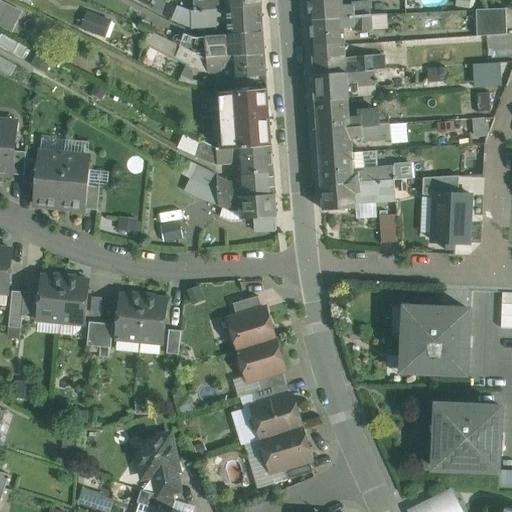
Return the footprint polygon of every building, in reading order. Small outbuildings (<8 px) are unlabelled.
[(0,0),(0,24),(14,31),(23,9),(0,0)] [(260,0),(193,0),(195,10),(204,10),(227,8),(261,5),(260,0)] [(308,0),(310,20),(371,16),(370,1),(352,2),(353,6),(343,7),(342,0),(308,0)] [(261,5),(227,8),(204,10),(205,28),(219,27),(218,23),(222,23),(228,16),(229,34),(263,32),(261,5)] [(506,9),(476,10),(477,36),(507,34),(506,9)] [(195,10),(194,11),(194,28),(205,28),(204,10),(195,10)] [(83,23),(103,32),(109,20),(88,11),(83,23)] [(371,16),(310,20),(312,44),(344,43),(343,28),(354,27),(355,31),(372,30),(371,20),(371,16)] [(0,45),(22,57),(28,46),(2,32),(0,35),(0,45)] [(263,32),(229,34),(230,48),(224,44),(220,45),(220,41),(206,42),(194,39),(195,54),(202,58),(207,57),(265,53),(263,32)] [(344,43),(312,44),(314,76),(374,72),(373,57),(357,59),(357,63),(346,64),(344,43)] [(195,54),(180,47),(175,57),(189,64),(195,54)] [(34,67),(40,53),(27,48),(21,61),(34,67)] [(266,75),(265,53),(207,57),(208,73),(222,72),(222,68),(226,68),(231,63),(232,78),(266,75)] [(16,66),(0,56),(0,70),(10,76),(16,66)] [(383,56),(373,57),(374,72),(391,70),(390,63),(384,63),(383,56)] [(505,62),(475,63),(476,86),(506,85),(505,62)] [(374,72),(314,76),(316,101),(348,98),(347,83),(358,83),(359,86),(375,85),(374,72)] [(267,89),(217,93),(221,148),(271,145),(267,89)] [(348,98),(316,101),(318,132),(378,126),(377,112),(360,113),(360,119),(349,119),(348,98)] [(0,121),(0,173),(12,175),(15,151),(17,123),(0,121)] [(389,125),(378,126),(379,139),(390,139),(389,125)] [(378,126),(318,132),(320,154),(352,152),(351,138),(361,138),(362,141),(379,139),(378,126)] [(217,149),(202,142),(198,159),(217,161),(217,149)] [(221,148),(217,149),(217,161),(218,165),(228,164),(228,163),(232,162),(238,157),(239,175),(273,172),(271,145),(221,148)] [(26,152),(15,151),(12,175),(24,176),(26,159),(26,152)] [(65,155),(38,153),(38,161),(35,184),(33,204),(60,207),(65,155)] [(91,158),(65,155),(60,207),(86,209),(88,186),(91,158)] [(38,161),(26,159),(24,176),(23,183),(35,184),(38,161)] [(352,159),(320,161),(322,185),(382,181),(381,168),(364,170),(364,173),(354,174),(352,159)] [(391,168),(381,168),(382,181),(391,180),(391,168)] [(273,172),(239,175),(240,188),(235,184),(229,182),(217,177),(218,190),(230,197),(275,194),(273,172)] [(217,177),(205,173),(201,184),(201,185),(213,191),(218,190),(217,177)] [(424,179),(423,195),(435,196),(435,194),(458,195),(460,176),(424,179)] [(213,191),(201,185),(201,184),(191,179),(185,190),(196,196),(219,205),(220,205),(218,190),(213,191)] [(382,181),(322,185),(323,210),(356,209),(355,199),(375,198),(382,197),(383,201),(395,200),(394,180),(391,180),(382,181)] [(100,187),(88,186),(86,209),(98,211),(100,187)] [(230,197),(218,190),(220,205),(231,209),(230,197)] [(275,194),(230,197),(231,209),(237,208),(241,204),(242,219),(254,219),(276,217),(277,217),(275,194)] [(435,194),(435,196),(433,241),(469,243),(471,195),(458,195),(435,194)] [(357,219),(377,218),(375,198),(355,199),(356,209),(357,219)] [(397,242),(397,214),(382,214),(382,242),(397,242)] [(136,229),(137,218),(120,216),(119,227),(136,229)] [(276,217),(254,219),(255,231),(256,232),(277,230),(276,217)] [(175,224),(162,226),(164,241),(178,239),(175,224)] [(12,249),(0,248),(0,304),(6,305),(8,293),(12,249)] [(66,278),(42,276),(37,320),(61,322),(66,278)] [(90,281),(66,278),(61,322),(85,324),(90,281)] [(24,292),(12,291),(9,327),(21,328),(22,316),(24,292)] [(36,293),(24,292),(22,316),(34,317),(36,293)] [(511,293),(503,293),(502,305),(511,305),(511,293)] [(144,297),(120,295),(116,339),(140,341),(144,297)] [(258,296),(233,303),(237,317),(262,309),(258,296)] [(168,300),(144,297),(140,341),(164,343),(168,300)] [(511,305),(502,305),(501,317),(511,317),(511,305)] [(470,310),(411,307),(410,322),(405,321),(403,356),(409,357),(408,371),(415,371),(415,372),(467,374),(470,310)] [(237,317),(229,319),(231,325),(227,333),(230,340),(237,344),(239,350),(275,339),(266,308),(262,309),(237,317)] [(511,317),(501,317),(501,328),(511,328),(511,317)] [(101,323),(90,322),(87,346),(99,347),(101,323)] [(113,324),(101,323),(99,347),(111,348),(113,324)] [(181,331),(169,330),(167,353),(179,355),(181,331)] [(275,339),(239,350),(240,355),(237,363),(239,371),(246,375),(248,381),(258,378),(282,370),(285,369),(275,339)] [(282,370),(258,378),(261,391),(286,384),(282,370)] [(261,391),(252,393),(256,405),(290,395),(286,384),(261,391)] [(256,405),(252,407),(254,415),(250,421),(252,429),(259,432),(262,439),(302,427),(292,394),(290,395),(256,405)] [(501,407),(437,404),(437,422),(443,422),(442,435),(436,435),(436,438),(442,438),(441,451),(435,451),(434,468),(499,471),(501,407)] [(302,427),(262,439),(264,447),(260,453),(262,461),(269,464),(271,472),(284,468),(310,460),(312,460),(302,427)] [(163,436),(135,442),(138,458),(138,459),(135,465),(149,475),(150,476),(153,476),(155,484),(178,479),(176,470),(178,470),(172,442),(163,436)] [(310,460),(284,468),(287,480),(313,472),(310,460)] [(9,475),(0,471),(0,486),(5,488),(9,475)] [(178,479),(155,484),(157,495),(176,501),(174,493),(181,491),(178,479)] [(157,495),(141,490),(137,503),(153,508),(154,507),(167,511),(172,511),(176,501),(157,495)] [(461,511),(451,491),(429,502),(434,511),(461,511)] [(434,511),(429,502),(410,511),(434,511)]
